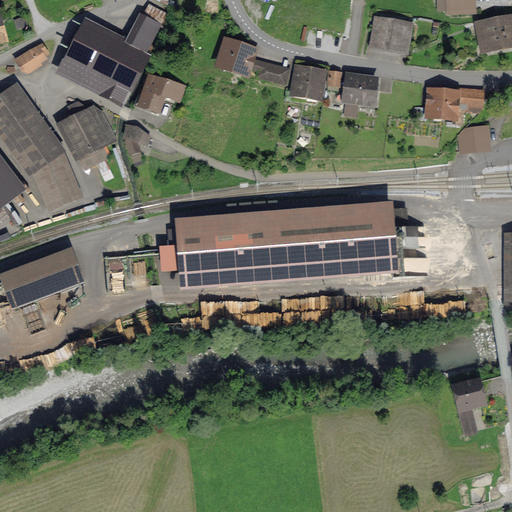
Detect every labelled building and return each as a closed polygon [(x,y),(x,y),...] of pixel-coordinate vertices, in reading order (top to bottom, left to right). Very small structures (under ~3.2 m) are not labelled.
[(473,13),(472,0),(449,0),(450,14),(473,13)] [(28,26),(25,17),(14,20),(17,30),(28,26)] [(511,21),(482,27),(486,48),(511,43),(511,21)] [(410,40),(412,29),(374,23),(373,33),(377,34),(376,44),(404,49),(405,39),(410,40)] [(127,91),(142,60),(139,59),(151,35),(137,29),(128,48),(90,30),(74,64),(73,63),(67,75),(120,100),(125,90),(127,91)] [(248,70),(252,71),(255,60),(251,59),(254,50),(225,42),(217,69),(246,77),(248,70)] [(42,58),(47,55),(41,46),(19,60),(27,74),(39,66),(37,64),(44,60),(42,58)] [(262,63),(259,75),(258,80),(285,87),(289,70),(262,63)] [(318,98),(322,75),(296,71),(292,94),(318,98)] [(175,103),(180,86),(149,76),(139,106),(159,112),(163,99),(175,103)] [(341,77),(331,76),(330,88),(340,89),(341,77)] [(373,107),(376,81),(348,77),(345,103),(348,104),(347,112),(358,113),(359,105),(373,107)] [(64,151),(14,82),(0,92),(0,139),(27,177),(31,175),(63,152),(64,151)] [(458,91),(458,95),(456,107),(476,109),(476,103),(482,103),(483,93),(458,91)] [(458,95),(432,92),(430,120),(463,123),(464,112),(475,113),(476,109),(456,107),(458,95)] [(106,145),(112,141),(101,117),(80,106),(71,110),(72,115),(93,153),(79,160),(84,169),(96,163),(104,180),(114,175),(105,158),(111,154),(106,145)] [(79,160),(93,153),(72,115),(54,124),(74,163),(79,160)] [(486,148),(483,127),(465,129),(459,135),(461,151),(486,148)] [(139,131),(129,128),(126,138),(146,144),(149,138),(139,131)] [(134,163),(141,160),(135,142),(127,145),(134,163)] [(46,212),(81,198),(63,152),(31,175),(46,212)] [(0,210),(26,191),(0,156),(0,210)] [(408,228),(406,209),(393,210),(392,205),(175,224),(181,296),(398,278),(394,229),(408,228)] [(500,308),(511,308),(511,231),(500,232),(500,308)] [(85,284),(71,249),(0,276),(0,277),(13,312),(85,284)] [(181,304),(183,335),(419,317),(418,306),(428,306),(429,316),(491,312),(490,297),(465,299),(464,287),(409,291),(410,307),(385,308),(384,292),(302,298),(303,311),(262,314),(260,300),(243,301),(244,316),(227,317),(226,301),(181,304)] [(473,411),(487,407),(480,379),(453,386),(466,436),(478,434),(473,411)]
